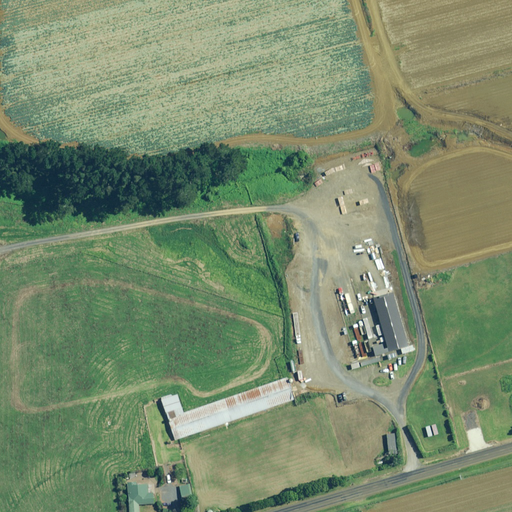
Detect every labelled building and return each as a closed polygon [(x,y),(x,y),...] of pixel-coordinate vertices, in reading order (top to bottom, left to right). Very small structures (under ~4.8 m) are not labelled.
[(116,257),(23,269),(24,276),(25,282),(117,270),(117,264),(116,257)] [(367,295),(384,356),(403,351),(386,290),(367,295)] [(101,294),(28,304),(30,322),(66,317),(66,320),(88,317),(88,315),(104,313),(101,294)] [(161,400),(176,442),(297,399),(289,378),(186,414),(178,394),(161,400)] [(126,485),(127,511),(138,511),(138,503),(153,503),(152,491),(146,491),(146,484),(126,485)] [(191,484),(180,485),(183,502),(194,500),(191,484)]
